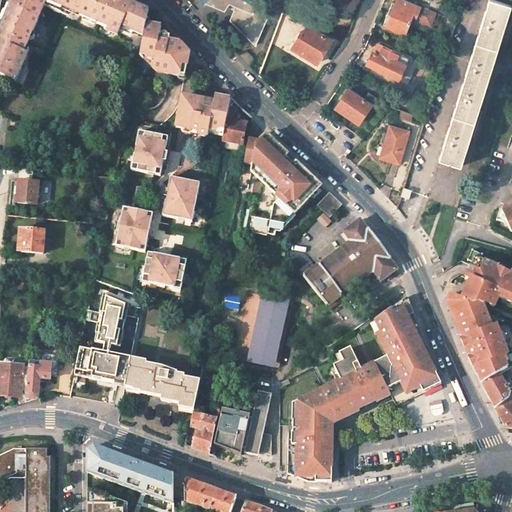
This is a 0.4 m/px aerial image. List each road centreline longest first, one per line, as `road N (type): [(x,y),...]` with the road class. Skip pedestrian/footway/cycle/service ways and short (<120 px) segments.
road 1 (tertiary): [(291,129),(397,234),(501,470)]
road 2 (secondary): [(339,501),(269,489),(84,424)]
road 3 (tertiary): [(161,0),(291,129)]
road 4 (secondary): [(501,470),(339,501)]
road 5 (residential): [(291,129),(356,38),(372,0)]
